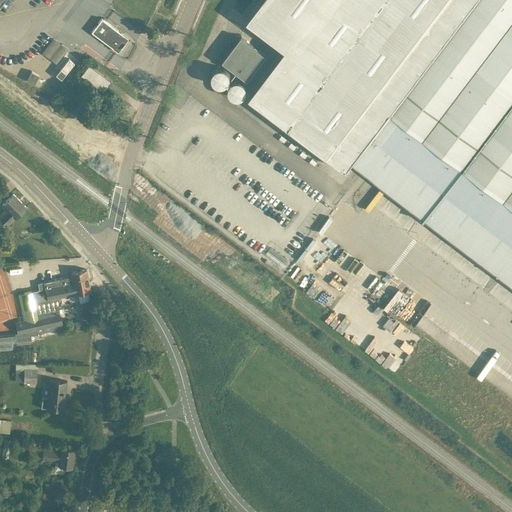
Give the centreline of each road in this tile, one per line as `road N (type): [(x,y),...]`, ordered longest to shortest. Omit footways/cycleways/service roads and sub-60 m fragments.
road 1 (tertiary): [(95,249),(110,233),(134,139),(193,0)]
road 2 (unknown): [(326,199),(280,255),(261,252),(131,151)]
road 3 (tertiary): [(190,409),(155,317),(95,249)]
road 4 (tertiary): [(95,249),(0,155)]
road 5 (unclassified): [(113,432),(99,411),(106,309)]
road 6 (tertiary): [(249,511),(210,463),(190,409)]
